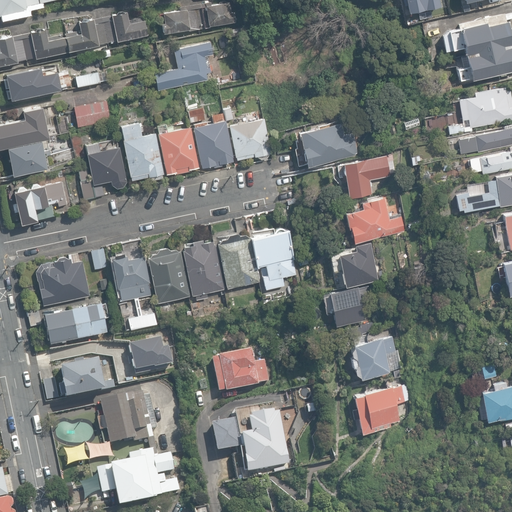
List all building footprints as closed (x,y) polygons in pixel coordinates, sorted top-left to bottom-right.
[(49,0),(0,0),(0,15),(27,10),(26,5),(49,0)] [(229,0),(210,4),(205,5),(209,24),(234,20),(232,10),(230,10),(229,0)] [(439,0),(407,0),(410,14),(442,8),(439,0)] [(178,7),(179,9),(184,8),(188,28),(209,24),(205,5),(210,4),(210,1),(178,7)] [(184,8),(179,9),(159,13),(161,24),(161,23),(163,33),(188,28),(184,8)] [(127,19),(126,11),(125,11),(121,9),(117,10),(115,13),(111,14),(116,39),(116,41),(146,34),(142,16),(127,19)] [(464,55),(511,43),(503,12),(457,22),(458,27),(447,30),(442,34),(443,35),(441,36),(444,50),(462,46),(464,55)] [(116,39),(111,14),(93,18),(98,43),(116,39)] [(98,43),(93,18),(89,18),(86,17),(82,18),(80,20),(78,21),(79,29),(64,32),(68,51),(98,44),(98,43)] [(68,51),(64,32),(46,36),(45,28),(42,28),(40,26),(36,27),(34,30),(30,31),(35,56),(35,58),(68,51)] [(35,56),(30,31),(12,35),(17,60),(35,56)] [(17,60),(12,35),(7,35),(5,34),(0,35),(0,64),(17,61),(17,60)] [(153,72),(157,89),(207,79),(205,73),(210,72),(208,64),(206,65),(204,56),(212,54),(209,41),(173,49),(177,67),(153,72)] [(511,68),(511,48),(511,43),(464,55),(466,64),(456,68),(458,79),(469,77),(470,78),(511,68)] [(101,57),(110,55),(109,48),(100,50),(101,57)] [(4,73),(10,99),(60,88),(59,86),(61,86),(62,89),(68,88),(67,85),(71,84),(68,69),(56,72),(55,68),(41,71),(40,66),(4,73)] [(75,76),(77,87),(100,82),(98,71),(75,76)] [(447,125),(449,134),(472,129),(471,127),(511,118),(511,104),(509,88),(491,92),(490,87),(472,91),(473,95),(457,98),(462,122),(447,125)] [(74,106),(77,126),(109,121),(105,100),(74,106)] [(0,122),(0,146),(48,137),(41,105),(22,110),(23,118),(0,122)] [(187,109),(189,122),(204,119),(202,106),(187,109)] [(222,108),(225,120),(232,118),(229,106),(222,108)] [(200,163),(201,167),(212,164),(214,166),(221,164),(222,163),(233,160),(232,156),(224,119),(223,119),(222,111),(211,113),(212,121),(210,122),(210,119),(193,123),(193,125),(192,125),(200,163)] [(236,156),(236,160),(256,156),(260,158),(266,157),(268,153),(270,152),(263,117),(228,124),(235,156),(236,156)] [(297,131),(305,165),(357,152),(352,132),(343,134),(340,121),(297,131)] [(130,176),(131,180),(150,176),(151,179),(162,177),(161,174),(163,173),(155,132),(141,134),(138,122),(121,126),(123,138),(122,139),(129,176),(130,176)] [(511,123),(502,125),(502,128),(473,134),(474,135),(458,138),(461,153),(477,150),(477,151),(511,143),(511,123)] [(174,174),(189,170),(189,169),(198,167),(190,126),(157,133),(166,174),(174,172),(174,174)] [(71,136),(76,158),(85,156),(80,134),(71,136)] [(7,147),(13,175),(47,168),(44,155),(49,154),(48,149),(42,150),(40,140),(7,147)] [(111,183),(117,187),(123,186),(126,180),(118,145),(99,149),(98,141),(85,144),(87,151),(86,152),(93,183),(101,181),(110,179),(111,183)] [(481,169),(482,173),(511,166),(511,145),(510,146),(510,148),(478,155),(478,157),(470,158),(472,171),(481,169)] [(342,162),(348,197),(371,193),(369,178),(389,174),(389,173),(395,172),(392,154),(386,155),(385,154),(342,162)] [(412,164),(417,163),(417,160),(419,160),(419,155),(411,156),(412,164)] [(274,172),(277,188),(302,183),(299,168),(274,172)] [(424,173),(426,181),(436,179),(435,171),(425,173),(424,173)] [(511,171),(493,175),(493,178),(485,180),(485,181),(466,184),(467,191),(455,193),(457,209),(462,208),(463,210),(498,204),(499,206),(511,203),(511,171)] [(79,180),(84,198),(94,196),(90,177),(79,180)] [(13,191),(20,223),(53,216),(51,207),(45,208),(44,205),(48,204),(47,203),(57,201),(57,202),(58,205),(66,203),(61,181),(13,191)] [(92,184),(95,196),(104,194),(101,182),(92,184)] [(349,228),(352,242),(404,231),(400,215),(388,218),(383,197),(361,202),(362,208),(344,212),(348,229),(349,228)] [(498,244),(500,255),(510,253),(509,249),(511,248),(511,210),(509,211),(509,212),(502,214),(508,242),(498,244)] [(230,286),(231,289),(241,287),(240,284),(258,280),(244,216),(234,218),(237,233),(235,231),(227,233),(225,237),(220,237),(217,242),(226,287),(230,286)] [(262,275),(265,289),(284,284),(282,276),(295,273),(292,258),(293,258),(286,228),(249,236),(256,265),(265,263),(267,274),(262,275)] [(119,288),(121,300),(148,295),(146,282),(149,282),(144,255),(141,255),(138,239),(120,242),(122,252),(113,254),(114,257),(111,257),(117,288),(119,288)] [(199,293),(200,298),(207,296),(206,292),(224,288),(214,242),(213,243),(212,239),(202,241),(201,239),(191,241),(192,244),(183,245),(183,249),(182,249),(192,294),(199,293)] [(344,282),(344,286),(377,279),(369,241),(354,245),(355,249),(337,253),(341,269),(340,271),(342,282),(344,282)] [(166,300),(167,303),(188,299),(187,295),(189,295),(179,249),(177,250),(174,248),(170,249),(166,246),(158,248),(155,252),(151,253),(149,256),(147,257),(157,302),(166,300)] [(91,250),(95,269),(107,266),(103,247),(91,250)] [(43,304),(90,294),(82,259),(77,260),(75,252),(68,253),(69,257),(64,255),(58,256),(55,260),(50,262),(50,261),(41,263),(36,270),(38,280),(39,280),(41,288),(39,288),(43,304)] [(504,276),(507,294),(511,293),(511,258),(501,261),(501,265),(497,266),(499,277),(504,276)] [(332,312),(334,324),(363,319),(360,302),(370,300),(367,285),(357,287),(357,285),(328,291),(328,293),(322,294),(326,313),(332,312)] [(49,338),(49,341),(61,338),(61,340),(65,339),(65,337),(104,329),(103,327),(98,301),(59,309),(58,307),(52,308),(52,310),(43,312),(49,338)] [(27,306),(30,325),(41,323),(38,304),(27,306)] [(130,328),(155,322),(153,312),(127,317),(130,328)] [(347,328),(349,337),(362,335),(362,333),(369,331),(369,329),(374,328),(372,321),(359,324),(359,325),(347,328)] [(352,343),(359,377),(388,370),(385,354),(396,352),(392,335),(381,337),(381,336),(352,343)] [(34,341),(36,351),(51,348),(49,338),(34,341)] [(211,357),(218,391),(258,384),(258,383),(268,380),(264,359),(253,361),(251,348),(218,355),(218,356),(211,357)] [(60,380),(64,398),(114,386),(112,379),(102,381),(97,358),(59,366),(62,380),(60,380)] [(480,365),(483,377),(495,374),(493,362),(480,365)] [(201,389),(208,387),(206,379),(199,380),(201,389)] [(480,390),(486,420),(498,418),(499,419),(511,416),(511,383),(506,385),(505,380),(491,382),(493,388),(480,390)] [(358,417),(361,431),(390,425),(389,421),(399,419),(395,402),(405,400),(401,384),(391,386),(391,385),(362,391),(362,393),(353,395),(356,408),(352,409),(353,418),(358,417)] [(156,455),(143,391),(133,393),(133,392),(99,399),(109,443),(133,438),(134,440),(147,437),(149,448),(126,453),(128,459),(108,464),(108,465),(96,467),(101,492),(114,489),(117,505),(151,498),(151,496),(179,489),(176,478),(165,480),(164,474),(157,475),(157,473),(183,467),(179,450),(156,455)] [(305,404),(307,414),(316,412),(314,402),(305,404)] [(245,460),(248,471),(268,467),(268,465),(280,462),(279,460),(285,459),(285,456),(286,455),(276,410),(274,411),(273,408),(265,410),(265,409),(257,411),(257,412),(249,413),(249,415),(247,416),(249,425),(246,425),(248,434),(244,435),(250,459),(245,460)] [(211,423),(217,450),(241,446),(235,418),(211,423)] [(0,495),(8,494),(7,492),(13,491),(9,475),(4,476),(2,467),(0,467),(0,495)] [(178,476),(181,489),(193,487),(190,473),(178,476)] [(92,474),(75,477),(78,493),(94,490),(92,474)] [(0,511),(14,511),(14,510),(9,508),(12,504),(12,498),(6,496),(0,497),(0,511)]
